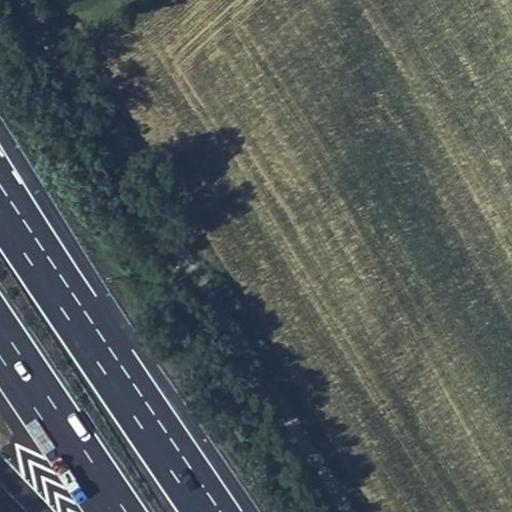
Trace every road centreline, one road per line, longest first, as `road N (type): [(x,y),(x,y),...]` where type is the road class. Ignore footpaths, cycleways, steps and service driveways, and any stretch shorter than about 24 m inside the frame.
road 1 (motorway): [(214,511),(0,195)]
road 2 (motorway): [(0,338),(117,511)]
